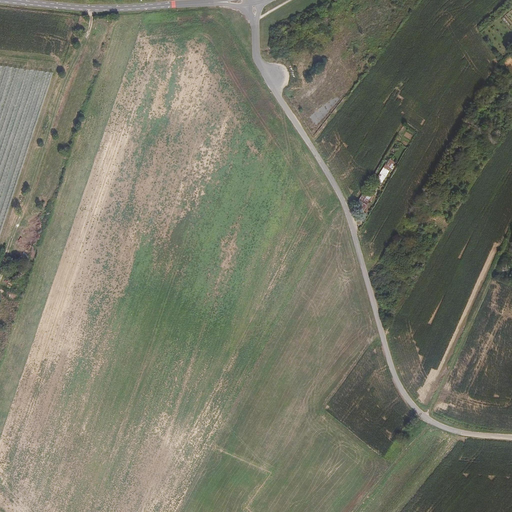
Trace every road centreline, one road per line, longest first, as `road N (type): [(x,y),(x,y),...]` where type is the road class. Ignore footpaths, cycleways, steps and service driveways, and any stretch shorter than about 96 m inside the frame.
road 1 (unclassified): [(254,20),(258,63),(348,212),(400,387),(446,428),(511,437)]
road 2 (secondary): [(205,2),(86,7),(0,0)]
